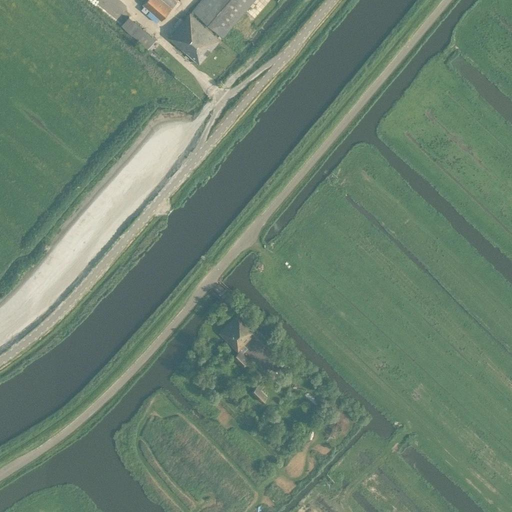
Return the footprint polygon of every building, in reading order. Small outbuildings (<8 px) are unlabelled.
[(177,1),(175,0),(145,0),(142,4),(161,20),(172,7),(177,1)] [(201,0),(193,10),(223,36),(254,0),(201,0)] [(212,49),(220,39),(190,13),(169,37),(199,63),(212,49)] [(152,37),(140,26),(132,35),(144,46),(152,37)] [(218,334),(237,353),(232,358),(242,367),(247,362),(241,355),(247,350),(243,346),(251,338),(258,345),(264,340),(238,314),(218,334)] [(269,397),(257,386),(251,392),(263,403),(269,397)]
